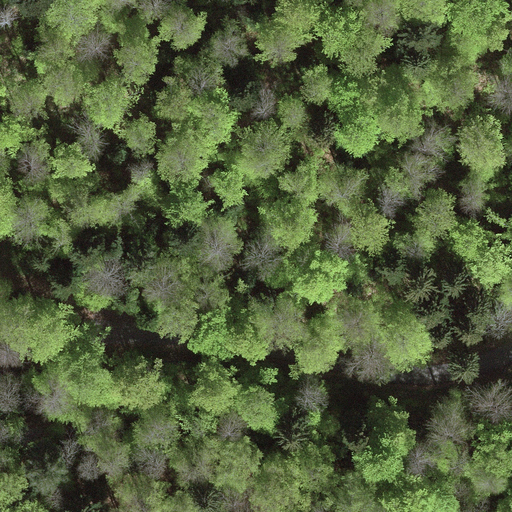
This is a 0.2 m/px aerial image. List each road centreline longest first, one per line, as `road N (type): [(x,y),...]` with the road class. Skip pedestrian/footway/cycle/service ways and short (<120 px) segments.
road 1 (unclassified): [(511,355),(451,374),(403,374),(130,324),(0,356)]
road 2 (track): [(130,324),(80,298),(0,279)]
